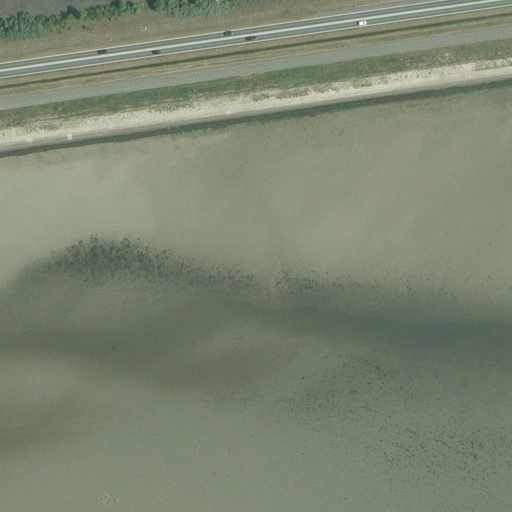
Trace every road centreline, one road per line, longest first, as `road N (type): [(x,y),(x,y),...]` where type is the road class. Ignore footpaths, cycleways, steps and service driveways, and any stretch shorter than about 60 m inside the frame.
road 1 (unclassified): [(0,104),(511,30)]
road 2 (trunk): [(0,72),(502,0)]
